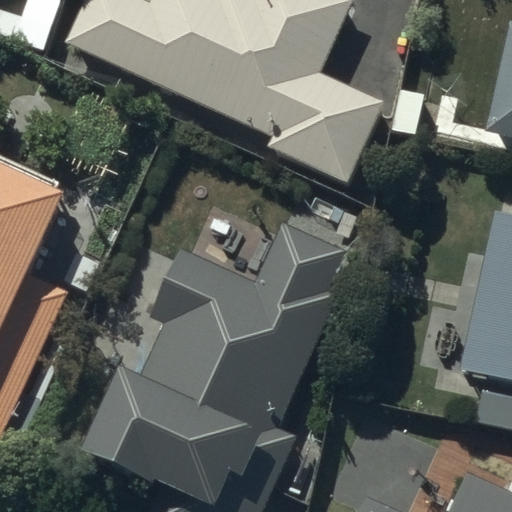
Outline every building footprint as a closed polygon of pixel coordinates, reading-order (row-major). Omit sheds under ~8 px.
[(328,0),(249,0),(218,0),(218,1),(214,0),(158,0),(151,16),(115,0),(93,0),(68,56),(274,151),(270,159),(348,198),(387,119),(322,87),(357,16),(328,1),(328,0)] [(511,34),(507,33),(484,149),(511,154),(511,34)] [(0,458),(5,447),(22,455),(44,408),(27,400),(68,313),(36,297),(68,228),(50,220),(59,201),(0,173),(0,458)] [(459,387),(489,393),(479,437),(511,444),(511,233),(495,230),(459,387)] [(347,264),(278,234),(255,289),(180,258),(151,328),(164,333),(137,401),(120,395),(83,486),(146,511),(272,511),(298,448),(284,443),(339,307),(331,304),(347,264)] [(509,511),(475,497),(468,511),(509,511)]
